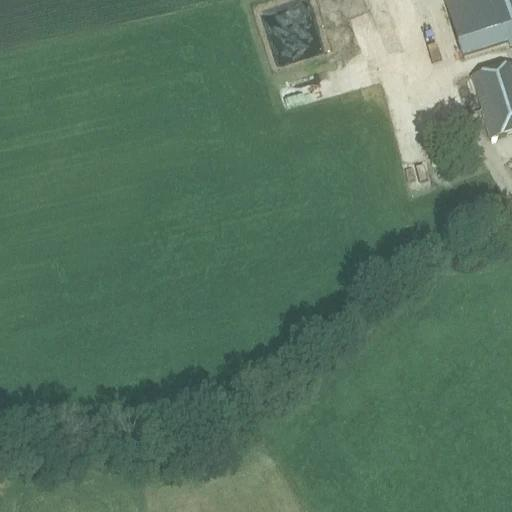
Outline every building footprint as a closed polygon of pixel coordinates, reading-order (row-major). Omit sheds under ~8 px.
[(509,50),(511,49),(511,0),(493,0),(495,6),(488,8),(485,0),(443,0),(462,57),(502,44),(501,40),(505,39),(509,50)] [(283,79),(286,94),(348,82),(349,84),(381,77),(378,61),(283,79)] [(511,64),(469,78),(489,141),(511,133),(511,64)] [(408,96),(384,101),(399,171),(423,166),(408,96)] [(297,120),(301,142),(321,138),(317,116),(297,120)]
